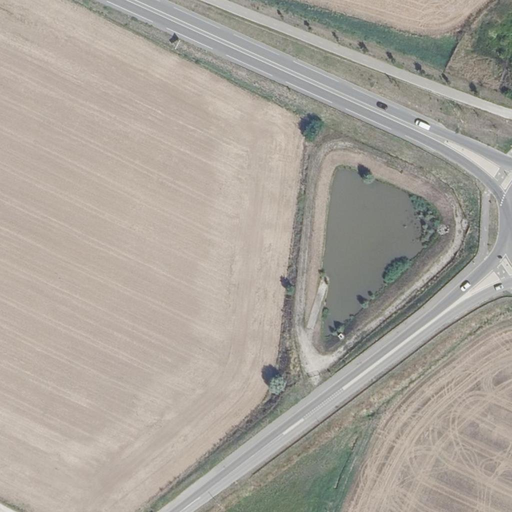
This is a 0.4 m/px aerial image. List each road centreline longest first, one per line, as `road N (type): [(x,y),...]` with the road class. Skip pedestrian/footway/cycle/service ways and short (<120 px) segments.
road 1 (tertiary): [(511,231),(479,279),(179,511)]
road 2 (tertiary): [(182,511),(466,303),(511,281)]
road 3 (primary): [(260,59),(468,165),(499,192),(511,229)]
road 4 (primary): [(511,166),(260,59)]
road 5 (primary): [(131,0),(260,59)]
